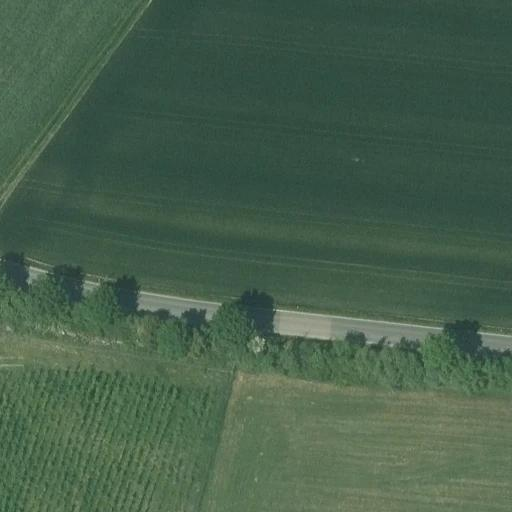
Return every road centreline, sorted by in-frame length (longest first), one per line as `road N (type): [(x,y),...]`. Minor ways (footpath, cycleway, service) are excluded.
road 1 (residential): [(0,275),(181,313),(511,349)]
road 2 (track): [(0,200),(149,0)]
